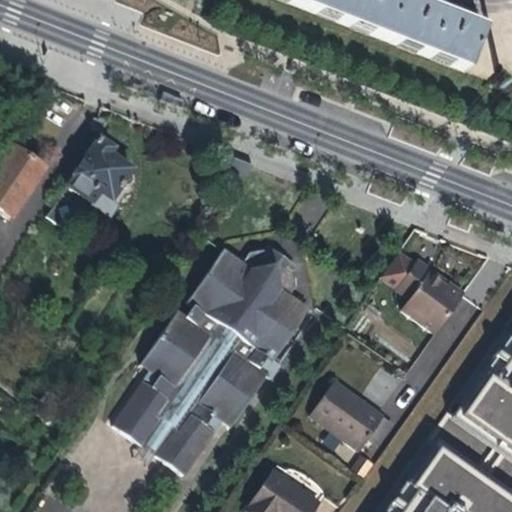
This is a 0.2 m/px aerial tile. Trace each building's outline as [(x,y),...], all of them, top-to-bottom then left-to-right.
[(277,0),(463,73),(479,32),(444,18),(397,0),(277,0)] [(233,117),(213,110),(211,118),(230,124),(233,117)] [(130,183),(130,182),(130,181),(130,180),(130,179),(129,179),(129,178),(129,177),(129,176),(128,175),(128,174),(127,174),(130,171),(106,155),(110,150),(95,138),(63,186),(91,205),(89,207),(106,220),(114,207),(108,203),(118,188),(123,188),(124,188),(125,188),(126,188),(127,187),(128,187),(128,186),(129,185),(129,184),(130,184),(130,183)] [(6,149),(0,158),(0,216),(6,221),(40,171),(6,149)] [(250,165),(225,155),(215,171),(218,185),(230,193),(250,165)] [(110,427),(139,447),(141,444),(155,454),(154,457),(183,477),(212,433),(203,427),(211,415),(228,427),(263,374),(256,369),(249,364),(257,352),(264,357),(270,361),(305,309),(286,296),(293,287),(292,271),(289,269),(291,266),(265,248),(262,251),(260,249),(245,253),(238,263),(219,251),(184,304),(191,308),(196,312),(189,324),(183,320),(174,314),(140,365),(158,378),(150,390),(140,383),(110,427)] [(430,271),(422,265),(414,260),(394,288),(402,294),(408,299),(399,312),(427,332),(432,335),(462,293),(457,289),(447,283),(445,285),(428,273),(430,271)] [(447,283),(430,271),(428,273),(445,285),(447,283)] [(191,308),(183,320),(189,324),(196,312),(191,308)] [(511,322),(498,342),(511,351),(511,322)] [(256,369),(264,357),(257,352),(249,364),(256,369)] [(331,383),(309,416),(358,451),(381,417),(331,383)] [(511,454),(490,439),(472,464),(489,477),(464,511),(510,511),(511,510),(511,454)] [(147,467),(154,457),(155,454),(141,444),(139,447),(132,458),(147,467)] [(245,511),(312,511),(317,505),(272,473),(245,511)]
